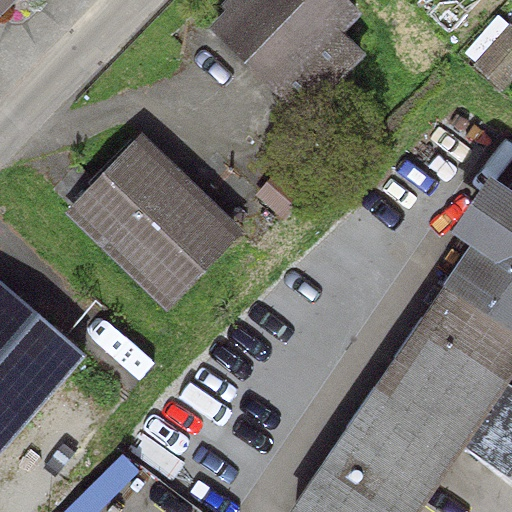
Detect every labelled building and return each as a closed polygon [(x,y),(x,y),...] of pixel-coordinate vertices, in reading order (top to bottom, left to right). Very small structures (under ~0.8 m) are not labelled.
[(0,0),(0,11),(10,0),(0,0)] [(360,0),(237,0),(207,33),(288,108),(376,15),(360,0)] [(511,36),(479,71),(505,95),(511,88),(511,36)] [(146,145),(71,218),(171,321),(247,248),(146,145)] [(482,242),(300,511),(431,511),(469,457),(511,485),(511,180),(502,174),(464,230),(482,242)] [(0,274),(0,453),(89,351),(0,274)]
